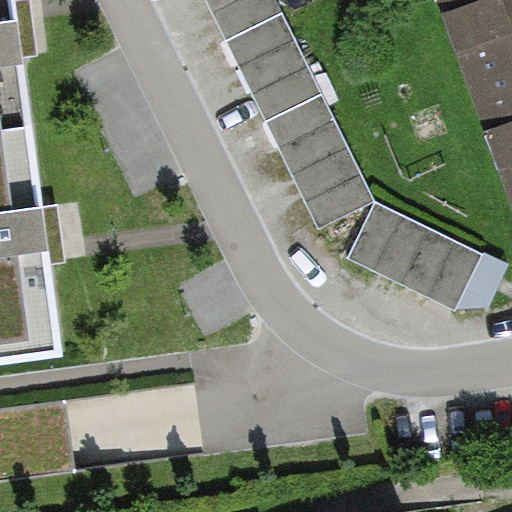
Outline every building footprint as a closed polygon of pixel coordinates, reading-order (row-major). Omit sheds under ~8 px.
[(0,0),(0,155),(42,150),(20,0),(0,0)] [(269,0),(198,0),(319,237),(376,208),(269,0)] [(511,0),(410,0),(445,95),(511,70),(511,0)] [(511,70),(445,95),(496,235),(511,229),(511,70)] [(0,155),(0,379),(73,369),(42,150),(0,155)] [(485,259),(376,208),(347,271),(456,321),(485,259)] [(0,472),(79,467),(74,397),(0,402),(0,472)]
